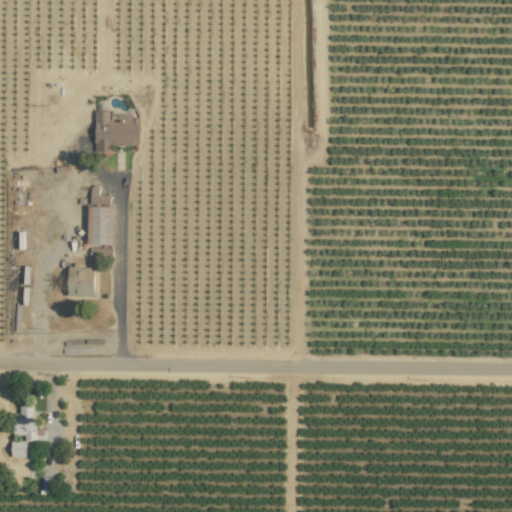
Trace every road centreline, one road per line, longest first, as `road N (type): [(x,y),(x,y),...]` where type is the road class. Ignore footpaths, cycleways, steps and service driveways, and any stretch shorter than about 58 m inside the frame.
road 1 (residential): [(0,360),(511,367)]
road 2 (track): [(118,361),(122,198),(111,184),(91,180),(67,194),(42,288),(40,361)]
